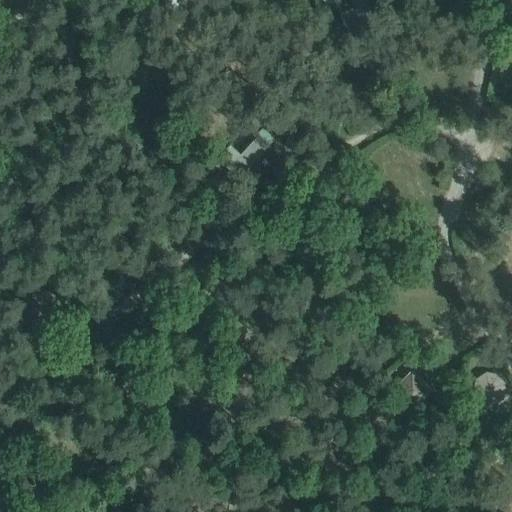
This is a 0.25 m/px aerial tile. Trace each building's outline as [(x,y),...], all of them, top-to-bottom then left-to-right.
[(0,0),(0,5),(27,8),(28,0),(0,0)] [(155,0),(147,12),(162,22),(179,0),(155,0)] [(350,0),(360,24),(375,18),(368,0),(350,0)] [(125,49),(120,86),(152,90),(157,52),(125,49)] [(230,144),(220,154),(241,174),(269,147),(258,137),(240,155),(230,144)] [(317,264),(301,230),(278,241),(294,276),(317,264)] [(19,302),(36,324),(54,311),(48,303),(55,298),(44,283),(19,302)] [(412,410),(432,389),(412,369),(392,391),(412,410)] [(485,495),(481,509),(492,511),(496,511),(500,498),(485,495)] [(498,511),(511,511),(511,497),(503,495),(498,511)]
